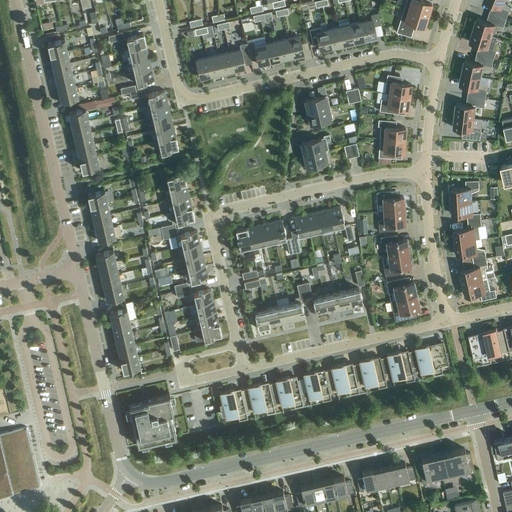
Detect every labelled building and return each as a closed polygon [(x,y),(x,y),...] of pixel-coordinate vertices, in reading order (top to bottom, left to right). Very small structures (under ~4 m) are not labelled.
[(405,0),(403,8),(427,16),(431,4),(419,0),(405,0)] [(497,6),(493,14),(506,19),(511,7),(503,2),(503,0),(483,0),(497,6)] [(427,16),(403,8),(396,32),(408,36),(412,24),(424,27),(427,16)] [(381,25),(378,13),(371,14),(372,19),(374,26),(381,25)] [(473,23),(471,29),(491,36),(493,30),(502,30),(506,19),(493,14),(491,22),(477,18),(475,23),(473,23)] [(372,19),(360,22),(365,40),(376,37),(374,26),(372,19)] [(360,22),(349,24),(354,42),(365,40),(360,22)] [(349,24),(338,27),(342,45),(354,42),(349,24)] [(320,27),(309,30),(312,45),(318,44),(320,49),(319,49),(319,50),(331,47),(327,30),(321,31),(320,27)] [(338,27),(327,30),(331,47),(342,45),(338,27)] [(494,49),(497,37),(491,36),(471,29),(469,36),(471,37),(469,42),(483,46),(481,55),(494,58),(496,50),(494,49)] [(108,36),(110,42),(124,39),(123,33),(108,36)] [(126,38),(129,49),(146,45),(143,34),(126,38)] [(299,36),(288,39),(292,56),(303,54),(299,36)] [(288,39),(277,41),(281,59),(292,56),(288,39)] [(47,44),(50,57),(67,52),(64,40),(47,44)] [(277,41),(266,44),(270,62),(281,59),(277,41)] [(253,42),(246,43),(250,61),(257,60),(254,47),(255,46),(253,42)] [(241,50),(244,63),(250,61),(246,43),(239,45),(240,50),(241,50)] [(266,44),(255,46),(254,47),(257,60),(258,64),(257,64),(270,62),(266,44)] [(129,49),(131,61),(149,57),(146,45),(129,49)] [(240,50),(229,52),(233,70),(245,67),(244,63),(241,50),(240,50)] [(50,57),(53,68),(70,64),(67,52),(50,57)] [(229,52),(218,55),(222,73),(233,70),(229,52)] [(218,55),(207,57),(211,75),(222,73),(218,55)] [(462,65),(460,72),(481,76),(482,70),(491,70),(494,58),(481,55),(479,63),(465,60),(464,65),(462,65)] [(131,61),(134,73),(151,69),(149,57),(131,61)] [(211,75),(207,57),(196,60),(196,62),(194,62),(195,68),(197,67),(199,77),(199,78),(211,75)] [(53,68),(55,79),(73,75),(70,64),(53,68)] [(151,69),(134,73),(137,84),(154,80),(151,69)] [(474,88),(472,96),(485,98),(488,87),(479,82),(481,76),(460,72),(459,79),(461,79),(459,85),(474,88)] [(390,87),(389,93),(389,94),(409,96),(411,84),(399,82),(400,76),(387,74),(385,86),(390,87)] [(55,79),(58,91),(75,87),(73,75),(55,79)] [(122,94),(129,92),(136,91),(135,85),(120,88),(122,94)] [(75,87),(58,91),(61,102),(78,98),(75,87)] [(358,88),(351,89),(354,102),(361,100),(358,88)] [(136,91),(129,92),(131,99),(145,95),(144,89),(136,91)] [(354,102),(351,89),(345,90),(348,103),(354,102)] [(167,102),(165,90),(147,94),(147,95),(139,97),(141,108),(150,106),(167,102)] [(389,94),(389,93),(387,93),(385,100),(381,99),(379,111),(394,113),(395,107),(407,109),(409,96),(389,94)] [(305,100),(308,113),(330,107),(327,95),(305,100)] [(117,104),(115,96),(95,101),(97,109),(117,104)] [(454,108),(453,115),(474,118),(475,106),(484,107),(485,98),(472,96),(471,105),(456,103),(456,108),(454,108)] [(150,106),(153,118),(170,114),(167,102),(150,106)] [(330,107),(308,113),(310,125),(332,119),(330,107)] [(68,113),(71,126),(89,122),(86,109),(68,113)] [(153,118),(155,129),(173,126),(170,114),(153,118)] [(474,118),(453,115),(452,122),(454,123),(453,128),(468,130),(467,138),(480,140),(482,127),(473,124),(474,118)] [(511,117),(502,120),(506,139),(511,138),(511,117)] [(380,126),(379,138),(404,140),(405,128),(393,127),(393,120),(378,119),(378,126),(380,126)] [(71,126),(74,137),(91,133),(89,122),(71,126)] [(155,129),(158,141),(175,137),(173,126),(155,129)] [(74,137),(77,149),(94,144),(91,133),(74,137)] [(353,144),(350,144),(353,157),(359,155),(356,143),(357,143),(357,135),(348,137),(349,142),(352,142),(353,144)] [(175,137),(158,141),(161,153),(178,149),(175,137)] [(303,151),(304,155),(326,150),(328,150),(326,142),(325,137),(323,138),(301,143),(301,145),(300,145),(301,151),(303,151)] [(404,140),(379,138),(378,157),(383,158),(383,164),(390,164),(391,158),(391,152),(403,152),(404,140)] [(77,149),(79,160),(96,156),(94,144),(77,149)] [(353,157),(350,144),(343,146),(346,158),(353,157)] [(326,150),(304,155),(305,159),(303,160),(304,166),(306,165),(306,167),(328,162),(326,150)] [(96,156),(79,160),(82,171),(99,167),(96,156)] [(511,182),(511,161),(511,157),(506,158),(507,164),(501,165),(505,184),(511,182)] [(166,177),(169,188),(186,184),(184,173),(166,177)] [(449,192),(450,201),(472,200),(471,193),(479,190),(479,180),(465,181),(466,187),(451,188),(451,192),(449,192)] [(169,188),(172,200),(189,196),(186,184),(169,188)] [(87,195),(90,207),(107,203),(105,191),(87,195)] [(383,203),(383,212),(404,210),(403,197),(391,198),(391,191),(381,192),(376,193),(377,204),(383,203)] [(172,200),(174,212),(192,208),(189,196),(172,200)] [(467,214),(467,220),(481,219),(480,213),(473,213),(472,200),(450,201),(450,211),(452,210),(452,214),(467,214)] [(90,207),(93,219),(110,214),(107,203),(90,207)] [(340,206),(328,209),(333,226),(344,224),(340,206)] [(174,212),(166,214),(168,219),(170,220),(171,220),(172,224),(160,227),(162,233),(176,229),(175,224),(194,219),(192,208),(174,212)] [(328,209),(317,212),(321,229),(333,226),(328,209)] [(404,210),(383,212),(384,220),(378,221),(378,232),(393,231),(393,225),(405,224),(404,210)] [(317,212),(305,215),(309,232),(321,229),(317,212)] [(93,219),(95,230),(113,226),(110,214),(93,219)] [(298,236),(292,238),(295,252),(301,251),(299,239),(303,238),(302,233),(309,232),(305,215),(293,217),(298,236)] [(454,243),(476,240),(480,239),(479,226),(482,226),(481,219),(467,220),(468,227),(454,229),(454,233),(453,234),(454,243)] [(282,220),(270,222),(274,240),(286,237),(282,220)] [(270,222),(258,225),(262,243),(274,240),(270,222)] [(344,226),(347,240),(354,239),(350,224),(344,226)] [(258,225),(247,228),(250,245),(262,243),(258,225)] [(121,236),(119,226),(113,227),(113,226),(95,230),(98,241),(115,237),(121,236)] [(360,227),(361,235),(368,234),(367,226),(360,227)] [(250,245),(247,228),(235,231),(239,248),(250,245)] [(181,240),(182,246),(200,242),(197,231),(178,235),(176,229),(162,233),(163,239),(175,236),(176,241),(181,240)] [(383,257),(388,256),(411,253),(410,246),(407,246),(406,240),(395,241),(394,235),(380,237),(383,257)] [(295,252),(292,238),(286,239),(289,254),(295,252)] [(472,253),(473,260),(486,258),(485,249),(477,247),(476,240),(454,243),(455,252),(457,251),(457,255),(472,253)] [(182,246),(185,258),(202,254),(200,242),(182,246)] [(96,254),(99,267),(116,263),(113,250),(96,254)] [(411,253),(388,256),(389,264),(383,265),(385,276),(399,274),(399,268),(410,267),(409,260),(412,260),(411,253)] [(185,258),(188,270),(205,266),(202,254),(185,258)] [(459,274),(461,283),(483,279),(481,271),(488,267),(486,258),(473,260),(474,267),(460,270),(461,274),(459,274)] [(99,267),(101,278),(119,274),(116,263),(99,267)] [(205,266),(188,270),(190,281),(208,277),(205,266)] [(257,276),(256,271),(256,269),(241,273),(243,279),(257,276)] [(355,271),(358,286),(364,285),(361,270),(355,271)] [(101,278),(104,290),(121,285),(119,274),(101,278)] [(170,275),(158,278),(159,285),(172,282),(170,275)] [(483,279),(461,283),(463,292),(465,292),(466,296),(480,293),(482,300),(497,297),(495,289),(490,290),(487,277),(483,279)] [(259,284),(258,279),(244,283),(245,289),(260,285),(259,284)] [(394,292),(396,300),(416,295),(413,282),(402,284),(400,279),(386,282),(388,293),(394,292)] [(174,285),(175,291),(190,288),(188,282),(174,285)] [(309,282),(302,283),(306,298),(312,297),(316,316),(327,313),(324,296),(317,298),(316,293),(311,294),(309,282)] [(296,303),(289,304),(293,321),(304,319),(300,299),(306,298),(302,283),(296,285),(299,297),(295,298),(296,303)] [(121,285),(104,290),(107,301),(124,297),(121,285)] [(194,298),(196,304),(213,300),(210,289),(191,294),(190,288),(175,291),(177,297),(188,294),(190,299),(194,298)] [(359,288),(347,291),(351,308),(363,305),(359,288)] [(347,291),(335,293),(339,311),(351,308),(347,291)] [(335,293),(324,296),(327,313),(339,311),(335,293)] [(416,295),(396,300),(390,301),(395,321),(409,318),(408,311),(419,308),(416,295)] [(196,304),(198,316),(216,312),(213,300),(196,304)] [(289,304),(277,307),(281,324),(293,321),(289,304)] [(277,307),(265,309),(269,327),(281,324),(277,307)] [(109,313),(112,326),(130,322),(127,309),(109,313)] [(269,327),(265,309),(254,312),(258,329),(269,327)] [(198,316),(201,328),(219,324),(216,312),(198,316)] [(112,326),(115,337),(132,333),(130,322),(112,326)] [(219,324),(201,328),(193,330),(195,341),(221,335),(219,324)] [(511,328),(497,331),(502,353),(509,351),(511,357),(511,356),(511,325),(511,326),(511,328)] [(502,353),(497,331),(496,328),(496,329),(483,332),(483,334),(469,338),(474,359),(481,358),(483,363),(491,361),(490,356),(502,353)] [(115,337),(118,349),(135,344),(132,333),(115,337)] [(174,335),(169,336),(173,351),(179,349),(176,334),(174,335)] [(441,367),(448,365),(443,343),(429,347),(428,344),(415,348),(415,347),(414,347),(420,372),(432,369),(434,375),(442,373),(441,367)] [(118,349),(120,360),(137,356),(135,344),(118,349)] [(392,378),(393,378),(404,375),(406,381),(414,379),(408,352),(401,353),(400,351),(387,354),(387,353),(386,353),(392,378)] [(137,356),(120,360),(123,371),(140,367),(137,356)] [(359,360),(359,363),(364,385),(377,382),(378,388),(386,386),(380,358),(373,360),(373,357),(359,360)] [(364,385),(359,363),(352,365),(345,366),(345,364),(332,367),(331,366),(331,369),(336,391),(337,391),(349,388),(350,394),(359,392),(357,386),(364,385)] [(336,391),(331,369),(318,373),(317,370),(304,373),(303,372),(303,373),(309,397),(321,395),(322,400),(331,398),(329,393),(336,391)] [(275,379),(276,382),(281,404),(293,401),(294,407),(303,405),(297,377),(290,379),(289,377),(276,380),(276,379),(275,379)] [(247,385),(248,389),(253,410),(265,407),(267,413),(275,411),(274,406),(281,404),(276,382),(262,385),(261,383),(248,386),(248,385),(247,385)] [(253,410),(248,389),(234,392),(234,390),(220,393),(222,404),(220,404),(222,414),(224,414),(225,417),(237,414),(239,420),(247,418),(246,412),(253,410)] [(147,401),(128,406),(137,445),(176,436),(171,414),(173,413),(169,394),(147,399),(147,401)] [(0,495),(37,487),(39,486),(25,427),(13,430),(0,432),(0,495)] [(511,454),(511,437),(500,440),(500,442),(494,443),(498,460),(505,458),(504,456),(511,454)] [(421,459),(422,463),(418,465),(422,484),(428,483),(427,480),(468,471),(469,474),(474,472),(470,452),(465,453),(464,448),(452,451),(421,459)] [(405,462),(394,465),(398,483),(415,479),(412,467),(406,468),(405,462)] [(394,465),(383,467),(387,485),(398,483),(394,465)] [(383,467),(373,470),(377,487),(387,485),(383,467)] [(373,470),(373,469),(361,472),(363,478),(357,479),(359,491),(377,487),(373,470)] [(332,479),(337,497),(354,493),(351,481),(345,482),(343,476),(332,479)] [(332,479),(322,481),(326,499),(337,497),(332,479)] [(322,481),(311,484),(315,502),(326,499),(322,481)] [(315,502),(311,484),(300,486),(302,492),(295,493),(298,506),(315,502)] [(507,511),(511,511),(511,489),(503,492),(507,511)] [(283,490),(272,493),(276,511),(293,507),(290,495),(284,496),(283,490)] [(445,495),(447,500),(459,497),(457,492),(445,495)] [(272,493),(261,495),(264,511),(270,511),(276,511),(272,493)] [(264,511),(261,495),(251,498),(253,511),(264,511)] [(253,511),(251,498),(251,497),(239,500),(241,506),(235,507),(235,511),(253,511)] [(454,504),(455,511),(458,511),(467,510),(466,511),(478,511),(477,508),(479,508),(476,498),(454,504)]
